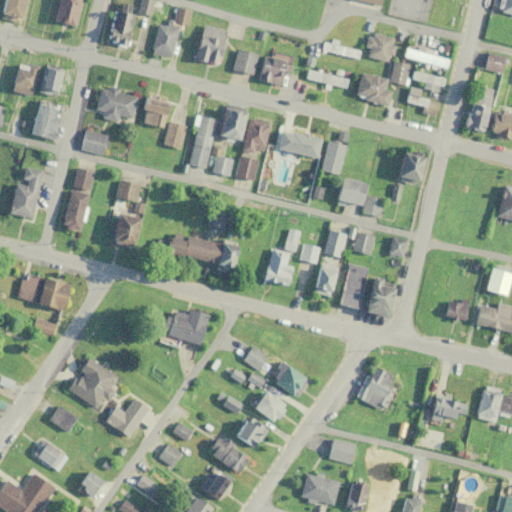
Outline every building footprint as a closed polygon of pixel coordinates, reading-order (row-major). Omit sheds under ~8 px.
[(0,0),(0,16),(13,22),(22,0),(0,0)] [(76,0),(54,0),(52,23),(74,25),(76,0)] [(511,14),(511,0),(496,0),(494,8),(511,14)] [(154,23),(148,53),(168,57),(176,22),(183,23),(186,10),(173,7),(168,26),(154,23)] [(103,41),(122,47),(132,15),(113,9),(103,41)] [(223,29),(199,24),(192,59),(215,63),(223,29)] [(363,57),(388,60),(391,36),(366,32),(363,57)] [(354,57),(356,49),(320,41),(319,50),(354,57)] [(446,58),(403,46),(400,56),(443,68),(446,58)] [(248,74),(254,53),(234,48),(228,69),(248,74)] [(498,73),(502,56),(485,51),(481,68),(498,73)] [(280,59),(260,56),(256,81),(275,84),(280,59)] [(402,85),(407,64),(391,60),(386,81),(402,85)] [(31,94),(34,64),(14,61),(10,91),(31,94)] [(35,91),(52,96),(58,71),(41,66),(35,91)] [(345,78),(305,69),(303,78),(343,88),(345,78)] [(440,75),(410,71),(408,80),(420,81),(419,88),(438,91),(440,75)] [(388,90),(381,88),(383,78),(357,72),(352,97),(385,104),(388,90)] [(481,131),(490,88),(473,85),(464,127),(481,131)] [(92,110),(101,112),(100,114),(128,121),(134,95),(97,86),(92,110)] [(403,102),(422,107),(421,112),(432,115),(436,101),(405,93),(403,102)] [(159,126),(163,106),(141,102),(137,122),(159,126)] [(58,109),(34,103),(27,133),(51,139),(58,109)] [(234,142),(242,110),(222,105),(213,136),(234,142)] [(511,120),(511,117),(494,111),(487,131),(506,138),(511,120)] [(213,119),(196,115),(185,164),(201,167),(213,119)] [(266,121),(245,117),(233,177),(250,180),(255,156),(259,157),(266,121)] [(183,125),(166,120),(159,144),(176,148),(183,125)] [(104,135),(82,129),(76,147),(98,154),(104,135)] [(274,149),(314,157),(318,138),(278,129),(274,149)] [(334,174),(343,138),(338,137),(337,143),(324,140),(317,170),(334,174)] [(414,182),(421,156),(401,150),(393,176),(414,182)] [(226,175),(229,158),(212,155),(208,171),(226,175)] [(12,182),(5,212),(28,217),(39,169),(22,166),(18,183),(12,182)] [(90,170),(72,166),(59,226),(77,230),(90,170)] [(358,204),(361,181),(336,178),(334,201),(358,204)] [(112,197),(132,201),(136,183),(115,179),(112,197)] [(493,216),(511,219),(511,186),(500,184),(493,216)] [(377,215),(380,198),(363,195),(360,212),(377,215)] [(204,224),(222,228),(226,207),(208,204),(204,224)] [(129,245),(137,217),(115,211),(107,239),(129,245)] [(294,230),(284,228),(281,246),(291,247),(294,230)] [(343,234),(327,228),(319,251),(335,256),(343,234)] [(366,253),(370,234),(352,231),(348,250),(366,253)] [(213,263),(212,269),(228,272),(234,241),(218,238),(217,241),(184,235),(183,240),(165,236),(162,253),(213,263)] [(399,255),(402,238),(388,235),(385,253),(399,255)] [(316,246),(300,242),(296,257),(312,262),(316,246)] [(280,266),(284,252),(268,247),(259,278),(284,285),(289,268),(280,266)] [(335,301),(353,305),(364,267),(346,262),(335,301)] [(326,295),(331,267),(315,264),(310,292),(326,295)] [(67,283),(21,272),(15,298),(60,309),(67,283)] [(391,281),(368,276),(360,310),(383,315),(391,281)] [(463,317),(463,299),(443,299),(443,317),(463,317)] [(196,344),(204,314),(167,304),(159,334),(196,344)] [(29,330),(49,337),(54,323),(34,316),(29,330)] [(0,342),(0,349),(18,353),(22,338),(2,333),(0,342)] [(240,359),(254,369),(264,356),(250,346),(240,359)] [(94,408),(114,377),(83,357),(63,389),(94,408)] [(268,378),(291,397),(305,380),(281,361),(268,378)] [(377,409),(396,380),(372,364),(353,394),(377,409)] [(492,420),(494,413),(508,416),(511,399),(511,393),(480,387),(473,416),(492,420)] [(283,407),(264,389),(250,405),(269,423),(283,407)] [(441,414),(451,421),(461,407),(438,392),(423,415),(435,423),(441,414)] [(46,418),(64,433),(75,419),(56,405),(46,418)] [(251,448),(264,429),(245,415),(231,434),(251,448)] [(234,472),(246,456),(215,435),(204,452),(234,472)] [(54,471),(65,454),(39,436),(28,452),(54,471)] [(352,442),(330,437),(325,458),(347,463),(352,442)] [(210,498),(227,484),(213,468),(197,482),(210,498)] [(90,495),(99,480),(84,471),(75,485),(90,495)] [(2,478),(0,481),(0,508),(6,511),(34,511),(51,485),(29,472),(18,488),(2,478)] [(329,503),(335,480),(302,472),(296,495),(329,503)] [(134,484),(145,491),(151,482),(140,475),(134,484)] [(342,507),(358,510),(364,485),(348,481),(342,507)] [(497,511),(511,511),(511,496),(502,494),(497,511)] [(176,511),(177,511),(205,511),(208,509),(191,495),(176,511)] [(415,511),(417,497),(400,495),(397,511),(415,511)] [(132,511),(135,509),(122,499),(116,506),(122,511),(132,511)]
